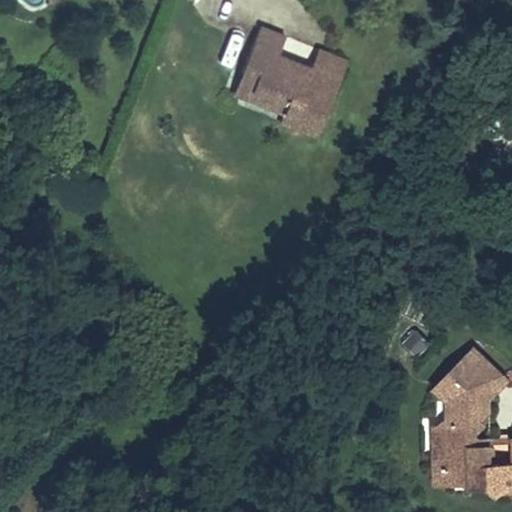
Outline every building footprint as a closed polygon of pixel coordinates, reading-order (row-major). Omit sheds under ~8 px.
[(239,14),(219,57),(237,65),(232,76),(266,91),(255,114),(294,131),(322,68),(288,53),(283,64),(257,52),(268,27),(239,14)] [(294,41),(288,53),(322,68),(327,56),(294,41)] [(266,91),(232,76),(237,65),(219,57),(204,91),(255,114),(266,91)] [(294,131),(255,114),(250,125),(289,142),(294,131)] [(446,344),(411,381),(417,389),(433,404),(431,418),(415,417),(406,417),(404,461),(431,463),(430,480),(440,481),(439,486),(459,486),(467,493),(475,488),(493,490),(494,476),(511,476),(511,430),(485,429),(483,457),(465,456),(467,430),(453,429),(462,418),(465,411),(465,405),(466,393),(481,378),(446,344)] [(415,417),(431,418),(433,404),(417,389),(415,417)] [(431,463),(404,461),(403,479),(430,480),(431,463)] [(511,490),(511,476),(494,476),(493,490),(511,490)]
